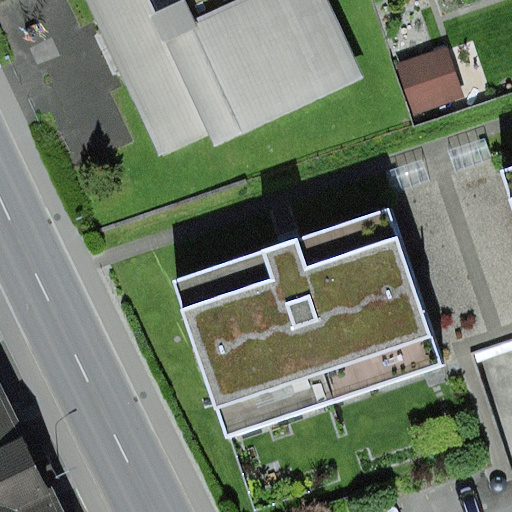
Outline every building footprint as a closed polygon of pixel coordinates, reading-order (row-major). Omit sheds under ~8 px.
[(94,0),(170,160),(218,137),(225,152),(379,80),(341,0),(94,0)] [(446,50),(398,66),(414,113),(462,98),(446,50)] [(388,211),(173,282),(226,440),(441,367),(388,211)] [(0,448),(23,437),(0,389),(0,448)] [(0,448),(0,511),(58,511),(23,437),(0,448)]
